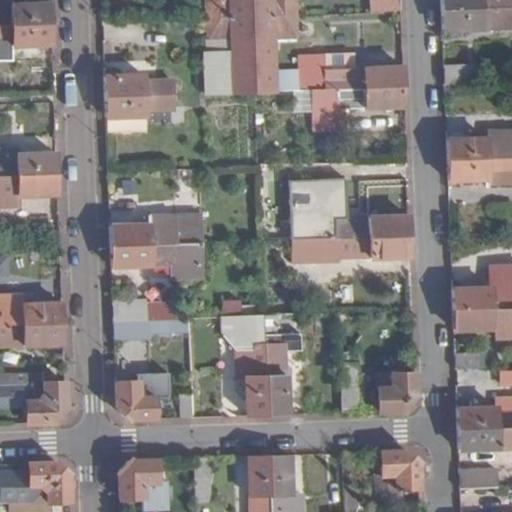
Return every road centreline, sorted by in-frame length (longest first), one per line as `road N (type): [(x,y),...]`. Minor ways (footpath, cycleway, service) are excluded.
road 1 (residential): [(92,442),(77,0)]
road 2 (residential): [(419,0),(438,430)]
road 3 (residential): [(92,442),(438,430)]
